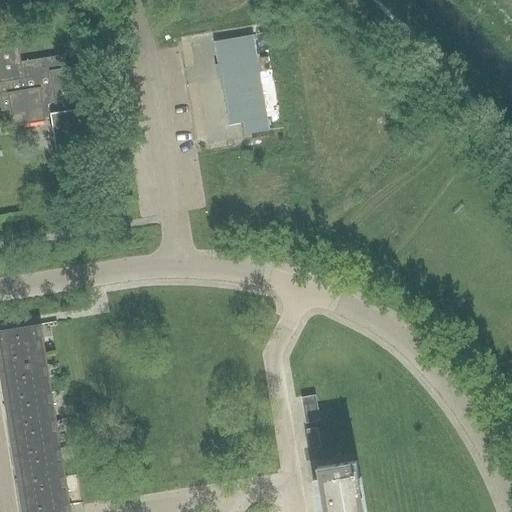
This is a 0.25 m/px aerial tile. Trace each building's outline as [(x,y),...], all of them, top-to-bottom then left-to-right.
[(270,131),(254,35),(214,42),(228,126),(243,124),(245,136),(270,131)] [(74,111),(73,101),(88,99),(83,68),(68,70),(66,56),(21,63),(18,46),(0,48),(0,96),(2,112),(12,110),(15,125),(52,119),(58,160),(96,154),(89,108),(74,111)] [(261,59),(260,59),(262,71),(263,71),(270,70),(268,57),(261,59)] [(0,374),(22,511),(72,511),(42,324),(0,331),(0,374)] [(316,395),(302,398),(306,424),(321,421),(316,395)] [(318,428),(307,430),(310,449),(322,447),(318,428)] [(317,492),(320,511),(365,511),(358,461),(319,468),(322,491),(317,492)]
